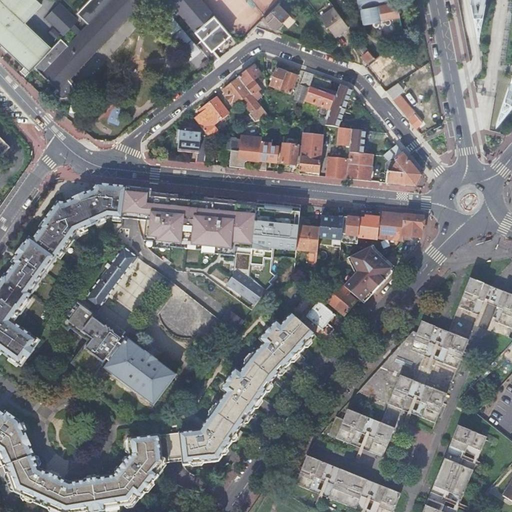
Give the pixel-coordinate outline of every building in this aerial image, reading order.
[(20,72),(25,77),(30,72),(35,67),(39,63),(49,53),(52,49),(53,48),(25,23),(42,5),(36,0),(0,0),(0,43),(3,46),(5,48),(8,51),(25,67),(20,72)] [(53,48),(52,49),(49,53),(39,63),(35,67),(62,93),(64,93),(65,93),(67,92),(68,90),(68,89),(68,87),(67,86),(65,84),(72,76),(139,6),(145,12),(162,0),(168,0),(206,43),(199,48),(213,64),(220,59),(213,50),(220,44),(231,35),(200,0),(112,0),(68,47),(61,39),(53,48)] [(357,0),(359,9),(362,9),(363,13),(365,15),(365,18),(362,19),(362,20),(363,25),(371,23),(372,28),(375,28),(378,32),(381,31),(382,36),(385,36),(386,39),(391,38),(390,35),(402,32),(397,2),(394,3),(393,0),(357,0)] [(44,18),(63,36),(78,19),(59,2),(44,18)] [(279,4),(265,18),(277,30),(284,23),(291,15),(279,4)] [(334,8),(321,18),(335,38),(349,27),(334,8)] [(54,29),(49,35),(54,40),(60,34),(54,29)] [(366,48),(357,37),(356,38),(364,49),(366,48)] [(365,51),(364,49),(356,38),(348,45),(357,57),(365,51)] [(374,57),(368,51),(361,56),(366,63),(374,57)] [(238,79),(256,101),(261,97),(257,92),(259,90),(253,82),(261,75),(254,67),(246,73),(238,79)] [(279,91),(286,74),(281,72),(276,70),(269,87),(279,91)] [(304,101),(313,77),(314,76),(309,74),(304,72),(293,102),(303,105),(304,101)] [(279,91),(279,92),(290,95),(296,78),(286,74),(279,91)] [(317,119),(326,120),(336,95),(327,92),(330,82),(322,79),(313,77),(304,101),(317,107),(316,110),(315,113),(316,116),(317,119)] [(258,122),(269,118),(256,101),(238,79),(231,85),(225,90),(229,96),(228,97),(235,106),(243,100),(253,112),(251,113),(258,122)] [(396,106),(400,103),(396,97),(406,90),(401,82),(386,91),(396,106)] [(207,136),(218,133),(212,126),(228,114),(216,99),(207,106),(198,113),(201,116),(194,121),(207,136)] [(404,115),(408,120),(414,116),(409,111),(407,113),(404,115)] [(408,120),(415,129),(419,126),(422,124),(415,115),(414,116),(408,120)] [(322,144),(323,137),(309,135),(310,125),(304,124),(301,147),(300,157),(299,165),(299,172),(308,173),(307,176),(313,176),(319,177),(320,164),(320,163),(322,144)] [(328,127),(324,126),(323,137),(322,144),(337,146),(339,129),(328,127)] [(351,131),(339,129),(337,146),(346,147),(346,152),(339,151),(338,158),(348,159),(351,131)] [(178,131),(177,139),(179,140),(179,145),(178,152),(198,154),(200,133),(180,131),(178,131)] [(261,144),(261,140),(244,138),(244,135),(241,134),(240,140),(239,152),(231,152),(229,167),(244,169),(244,166),(244,164),(247,162),(259,163),(261,144)] [(239,152),(240,140),(228,139),(226,151),(231,152),(239,152)] [(0,160),(9,151),(0,142),(0,160)] [(270,145),(261,144),(259,163),(258,170),(265,171),(266,167),(266,163),(276,164),(277,149),(270,148),(270,145)] [(285,165),(289,165),(293,165),(295,166),(295,165),(296,156),(300,157),(301,147),(283,146),(281,164),(285,165)] [(421,177),(398,149),(390,156),(392,159),(388,161),(394,168),(392,171),(389,170),(389,173),(387,173),(386,184),(400,186),(415,187),(421,177)] [(370,156),(350,154),(347,177),(370,180),(372,163),(369,163),(370,156)] [(335,179),(345,180),(347,161),(328,159),(326,178),(335,179)] [(124,213),(127,188),(97,184),(93,191),(84,195),(84,194),(79,196),(73,199),(74,199),(65,203),(57,203),(47,215),(39,228),(41,229),(33,240),(29,238),(24,246),(23,245),(17,254),(17,255),(11,263),(14,264),(6,276),(5,275),(0,281),(0,351),(3,353),(2,353),(19,365),(21,367),(27,359),(25,357),(32,348),(34,350),(40,342),(37,340),(30,335),(17,326),(9,320),(5,318),(11,309),(15,311),(20,304),(17,302),(22,295),(26,290),(23,289),(29,280),(32,282),(40,270),(38,268),(44,259),(46,261),(56,246),(59,248),(69,235),(66,233),(71,226),(93,216),(105,211),(124,213)] [(255,306),(266,292),(250,277),(249,277),(257,205),(199,199),(199,203),(183,201),(184,198),(152,195),(152,191),(127,188),(124,213),(123,220),(146,222),(145,238),(154,239),(153,243),(153,245),(170,247),(171,245),(202,248),(202,251),(235,254),(235,258),(233,277),(227,286),(255,306)] [(301,209),(257,205),(250,277),(266,292),(272,286),(269,284),(275,277),(271,273),(273,250),(274,246),(296,248),(299,228),(301,209)] [(380,219),(377,238),(402,241),(403,237),(409,237),(421,239),(423,218),(402,216),(380,214),(380,219)] [(332,218),(321,217),(320,230),(319,238),(332,240),(331,247),(340,248),(341,243),(343,219),(332,218)] [(361,238),(377,240),(377,238),(380,219),(372,218),(365,217),(365,222),(359,221),(358,237),(361,237),(361,238)] [(357,245),(358,237),(359,221),(360,219),(353,218),(343,218),(343,219),(341,243),(357,245)] [(299,228),(296,248),(296,250),(317,252),(319,238),(320,230),(309,229),(299,228)] [(350,278),(342,286),(344,288),(349,293),(360,302),(370,292),(372,294),(378,287),(384,281),(381,279),(391,269),(393,267),(375,251),(375,247),(375,245),(348,258),(353,268),(356,274),(351,280),(350,278)] [(97,283),(84,300),(98,311),(137,258),(123,248),(97,283)] [(43,271),(49,263),(46,261),(44,259),(38,268),(40,270),(43,271)] [(140,281),(148,286),(150,284),(157,290),(165,279),(144,263),(136,274),(142,278),(140,281)] [(391,269),(381,279),(384,281),(393,271),(391,269)] [(484,303),(490,287),(470,279),(458,307),(472,313),(477,300),(484,303)] [(26,290),(28,292),(34,283),(32,282),(29,280),(23,289),(26,290)] [(342,286),(340,284),(326,301),(344,316),(350,309),(355,302),(347,295),(349,293),(344,288),(342,286)] [(496,308),(503,292),(496,289),(490,287),(484,303),(496,308)] [(370,292),(360,302),(363,304),(372,294),(370,292)] [(511,327),(511,295),(503,292),(496,308),(503,310),(497,323),(511,329),(511,327)] [(480,312),(484,303),(477,300),(472,313),(479,316),(480,312)] [(335,316),(319,302),(306,318),(322,332),(323,331),(323,330),(328,323),(334,317),(335,317),(335,316)] [(175,375),(127,339),(121,346),(80,306),(67,322),(109,362),(105,368),(153,405),(175,375)] [(503,310),(496,308),(493,317),(496,318),(494,322),(497,323),(503,310)] [(9,320),(15,311),(11,309),(5,318),(9,320)] [(118,329),(123,332),(125,334),(127,331),(120,326),(125,319),(132,323),(139,314),(132,309),(127,310),(117,324),(118,329)] [(229,311),(221,322),(236,333),(244,322),(229,311)] [(483,313),(480,312),(479,316),(475,326),(478,327),(483,313)] [(311,339),(314,335),(292,315),(281,326),(277,321),(259,340),(264,344),(255,353),(250,358),(246,364),(240,373),(235,369),(221,390),(226,393),(218,405),(210,417),(200,431),(166,435),(169,460),(182,458),(183,466),(190,465),(190,463),(203,462),(204,464),(219,462),(223,455),(219,453),(224,446),(228,448),(232,442),(232,438),(236,434),(240,428),(244,423),(248,416),(251,415),(255,409),(254,404),(251,402),(254,398),(256,399),(262,399),(264,395),(266,393),(266,390),(271,383),(274,379),(278,375),(284,368),(286,368),(289,365),(291,363),(291,357),(288,355),(292,352),(293,353),(300,354),(305,348),(305,345),(311,339)] [(490,332),(494,322),(496,318),(493,317),(487,330),(490,332)] [(125,334),(123,332),(118,339),(121,341),(133,324),(132,323),(125,319),(120,326),(127,331),(125,334)] [(384,458),(403,411),(414,382),(416,377),(415,370),(416,365),(422,361),(424,357),(435,328),(421,322),(417,334),(412,332),(358,392),(388,404),(381,423),(378,430),(376,436),(375,437),(368,441),(369,443),(369,444),(371,448),(369,452),(384,458)] [(448,333),(435,328),(424,357),(430,359),(431,355),(435,356),(438,347),(442,349),(448,333)] [(469,341),(448,333),(442,349),(448,351),(443,364),(457,370),(469,341)] [(30,361),(36,351),(34,350),(32,348),(25,357),(27,359),(30,361)] [(448,351),(442,349),(438,358),(435,356),(433,360),(443,364),(448,351)] [(250,358),(255,353),(253,352),(252,354),(250,354),(245,359),(246,362),(245,363),(246,364),(250,358)] [(293,353),(292,352),(288,355),(291,357),(291,363),(294,363),(300,356),(300,354),(293,353)] [(429,370),(433,360),(435,356),(431,355),(430,359),(426,369),(429,370)] [(286,368),(284,368),(278,375),(279,376),(282,376),(286,370),(286,368)] [(414,382),(403,411),(408,413),(410,408),(413,410),(417,401),(420,403),(427,387),(414,382)] [(447,395),(427,387),(420,403),(427,405),(422,418),(436,424),(447,395)] [(460,401),(467,406),(478,394),(471,389),(460,401)] [(256,399),(254,398),(251,402),(254,404),(255,409),(258,409),(263,402),(262,399),(256,399)] [(427,405),(420,403),(417,411),(413,410),(412,414),(422,418),(427,405)] [(210,417),(218,405),(216,404),(215,406),(213,406),(209,412),(209,414),(208,416),(210,417)] [(410,408),(408,413),(405,422),(408,424),(412,414),(413,410),(410,408)] [(362,434),(364,428),(367,422),(368,418),(348,410),(344,420),(336,417),(329,436),(350,445),(355,432),(362,434)] [(169,460),(166,435),(128,439),(130,455),(123,465),(114,476),(99,478),(85,480),(77,482),(70,483),(65,480),(63,484),(43,474),(44,471),(39,469),(34,455),(30,446),(30,445),(26,435),(25,436),(19,421),(6,412),(4,415),(0,411),(0,452),(1,453),(5,465),(3,466),(6,474),(8,473),(14,492),(21,495),(34,501),(33,502),(48,509),(48,507),(58,511),(83,511),(89,511),(88,511),(94,511),(105,510),(105,508),(120,506),(125,505),(131,504),(137,497),(140,500),(145,493),(144,492),(153,481),(154,482),(159,476),(156,473),(163,464),(170,463),(169,460)] [(251,415),(248,416),(244,423),(245,424),(248,424),(252,418),(251,415)] [(367,422),(364,428),(362,434),(365,436),(364,440),(362,445),(365,447),(364,450),(365,451),(369,452),(371,448),(369,444),(369,443),(368,441),(375,437),(376,436),(378,430),(381,423),(368,418),(367,422)] [(488,438),(459,427),(450,448),(466,454),(469,447),(482,453),(488,438)] [(358,444),(362,434),(355,432),(350,445),(360,449),(362,445),(358,444)] [(360,461),(362,455),(364,450),(365,447),(362,445),(360,449),(356,459),(360,461)] [(228,448),(224,446),(219,453),(223,455),(226,455),(229,451),(228,448)] [(469,447),(466,454),(475,458),(474,461),(478,463),(482,453),(469,447)] [(450,448),(445,460),(475,472),(477,466),(473,464),(474,461),(465,457),(466,454),(450,448)] [(309,457),(297,486),(311,492),(316,479),(323,482),(329,465),(309,457)] [(464,499),(475,472),(445,460),(435,487),(464,499)] [(473,464),(477,466),(487,470),(488,466),(478,463),(474,461),(473,464)] [(324,497),(330,500),(341,470),(329,465),(323,482),(326,483),(322,492),(325,493),(324,497)] [(330,500),(358,511),(369,481),(341,470),(330,500)] [(44,471),(43,474),(63,484),(65,480),(61,479),(62,478),(60,477),(59,474),(52,471),(50,472),(48,471),(47,473),(44,471)] [(14,492),(8,473),(6,474),(5,476),(10,491),(13,492),(14,492)] [(316,479),(311,492),(321,496),(322,492),(319,491),(323,482),(316,479)] [(154,482),(153,481),(144,492),(145,493),(148,493),(154,485),(154,482)] [(369,481),(358,511),(360,511),(363,511),(365,509),(368,510),(372,501),(375,503),(381,486),(369,481)] [(511,482),(503,495),(511,501),(511,482)] [(394,511),(402,495),(381,486),(375,503),(381,505),(378,511),(394,511)] [(464,499),(435,487),(430,500),(446,506),(447,503),(456,506),(458,503),(462,505),(464,499)] [(320,507),(324,497),(325,493),(322,492),(321,496),(317,506),(320,507)] [(34,501),(21,495),(21,497),(30,503),(33,502),(34,501)] [(131,504),(125,505),(127,509),(133,508),(140,500),(137,497),(131,504)] [(443,511),(446,506),(430,500),(425,511),(443,511)] [(375,503),(371,511),(368,510),(367,511),(378,511),(381,505),(375,503)] [(470,511),(471,509),(462,505),(458,503),(456,506),(460,508),(470,511)]
